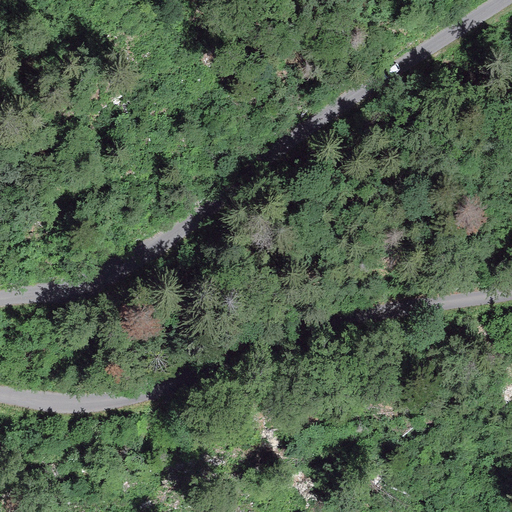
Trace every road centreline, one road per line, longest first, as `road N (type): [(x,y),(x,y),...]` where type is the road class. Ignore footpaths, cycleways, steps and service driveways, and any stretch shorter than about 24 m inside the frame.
road 1 (track): [(0,299),(60,293),(107,275),(224,197),(294,135),(506,0)]
road 2 (track): [(511,294),(319,332),(154,399),(106,405),(0,395)]
